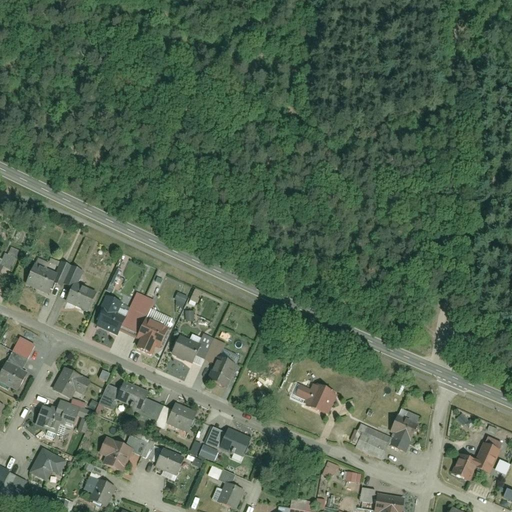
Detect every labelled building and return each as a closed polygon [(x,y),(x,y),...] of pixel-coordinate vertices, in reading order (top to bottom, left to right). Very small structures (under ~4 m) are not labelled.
[(32,273),(25,290),(49,300),(56,283),(32,273)] [(71,290),(65,305),(86,314),(92,300),(71,290)] [(147,359),(151,350),(159,353),(171,325),(147,314),(151,304),(135,297),(120,330),(135,336),(133,341),(136,342),(131,352),(147,359)] [(102,312),(94,329),(115,338),(123,322),(102,312)] [(20,326),(17,337),(35,343),(39,332),(20,326)] [(175,343),(169,357),(190,367),(197,354),(175,343)] [(215,362),(205,385),(223,392),(232,369),(215,362)] [(3,367),(0,373),(0,388),(18,396),(26,377),(3,367)] [(69,403),(73,394),(83,399),(90,386),(79,381),(80,379),(62,370),(50,393),(69,403)] [(122,386),(114,402),(138,414),(146,398),(122,386)] [(312,387),(308,394),(296,389),(293,399),(304,404),(301,410),(323,420),(333,397),(312,387)] [(146,401),(140,416),(155,422),(161,407),(146,401)] [(163,409),(154,429),(163,432),(172,413),(163,409)] [(39,410),(32,427),(53,436),(57,427),(67,431),(73,416),(59,410),(56,418),(39,410)] [(172,412),(166,428),(186,436),(193,421),(172,412)] [(459,414),(453,421),(463,428),(468,421),(459,414)] [(395,437),(389,450),(400,455),(406,442),(411,445),(419,427),(395,416),(387,434),(395,437)] [(81,418),(73,436),(83,441),(91,422),(81,418)] [(210,429),(204,446),(216,450),(222,434),(210,429)] [(360,429),(350,449),(379,462),(388,442),(360,429)] [(225,434),(217,451),(240,461),(247,443),(225,434)] [(129,438),(123,450),(111,443),(110,445),(105,442),(96,458),(100,461),(97,466),(120,478),(132,457),(139,460),(145,447),(129,438)] [(481,446),(472,465),(458,458),(449,478),(466,485),(472,472),(487,479),(499,453),(481,446)] [(58,481),(67,463),(41,450),(28,476),(46,485),(50,477),(58,481)] [(205,451),(202,459),(215,464),(218,457),(205,451)] [(157,455),(149,475),(172,485),(181,465),(157,455)] [(326,461),(319,478),(353,491),(360,474),(326,461)] [(498,464),(492,476),(501,480),(507,468),(498,464)] [(212,466),(206,479),(219,485),(228,489),(234,476),(212,466)] [(0,469),(0,489),(8,474),(0,469)] [(0,494),(0,496),(14,504),(25,484),(10,476),(0,494)] [(87,480),(78,504),(99,511),(105,511),(114,490),(87,480)] [(219,485),(211,503),(231,511),(239,493),(228,489),(219,485)] [(359,491),(359,504),(370,505),(371,492),(359,491)] [(373,495),(370,511),(400,511),(403,499),(373,495)]
